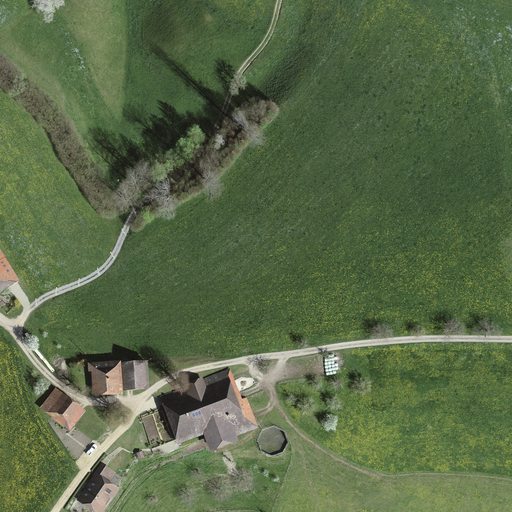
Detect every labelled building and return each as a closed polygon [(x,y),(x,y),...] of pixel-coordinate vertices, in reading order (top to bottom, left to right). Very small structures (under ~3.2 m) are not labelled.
[(16,275),(0,250),(0,291),(13,283),(10,278),(16,275)] [(115,361),(89,363),(90,371),(97,370),(98,391),(123,389),(122,377),(116,377),(115,361)] [(126,389),(145,387),(149,386),(147,362),(125,363),(126,389)] [(234,438),(233,434),(257,425),(252,412),(246,397),(234,402),(234,400),(224,374),(203,378),(185,385),(186,388),(169,395),(184,434),(205,426),(213,447),(234,438)] [(85,410),(56,388),(41,406),(70,428),(85,410)] [(262,429),(257,440),(261,451),(272,455),(283,452),(288,442),(284,431),(273,425),(262,429)] [(100,510),(114,490),(97,478),(83,498),(100,510)]
